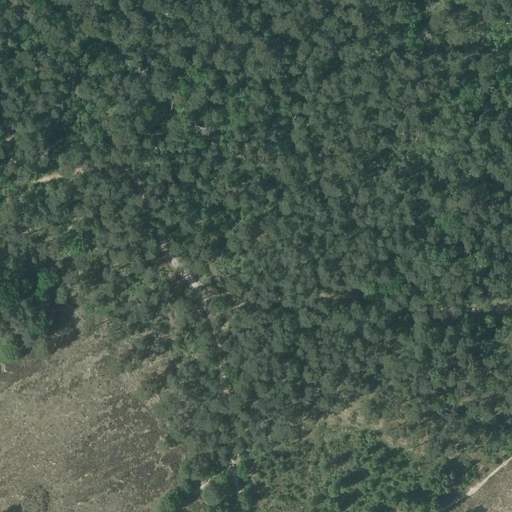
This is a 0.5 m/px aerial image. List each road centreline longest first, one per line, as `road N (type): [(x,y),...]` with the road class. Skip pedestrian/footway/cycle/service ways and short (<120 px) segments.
road 1 (track): [(0,126),(11,166),(23,177),(46,180),(119,160),(138,176),(165,253),(203,290),(212,313),(225,453),(243,511)]
road 2 (track): [(511,306),(440,309),(318,296),(252,301),(203,290)]
